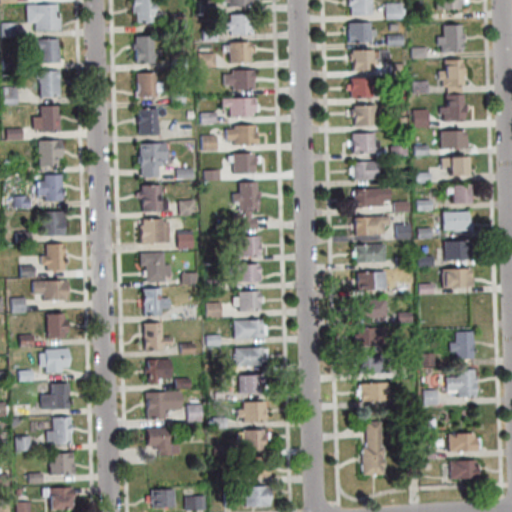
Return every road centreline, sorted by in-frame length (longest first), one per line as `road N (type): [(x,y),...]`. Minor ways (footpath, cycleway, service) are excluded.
road 1 (residential): [(108,511),(90,0)]
road 2 (residential): [(312,511),(295,0)]
road 3 (residential): [(511,333),(500,0)]
